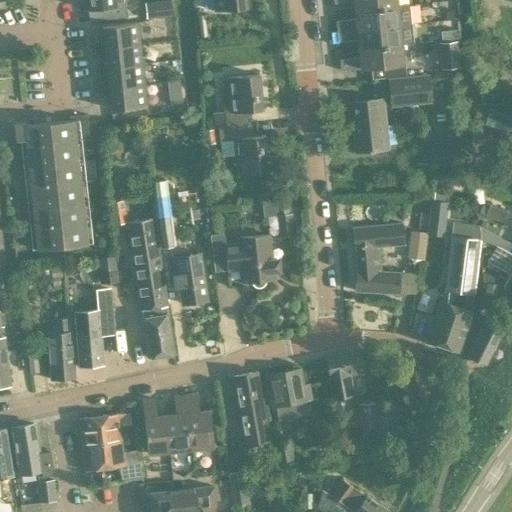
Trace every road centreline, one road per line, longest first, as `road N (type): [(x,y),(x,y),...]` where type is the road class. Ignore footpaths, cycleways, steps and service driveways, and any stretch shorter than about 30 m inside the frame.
road 1 (residential): [(329,338),(301,0)]
road 2 (residential): [(56,403),(329,338)]
road 3 (residential): [(0,121),(11,110),(64,104),(55,33)]
road 4 (residential): [(329,338),(365,340),(464,369)]
